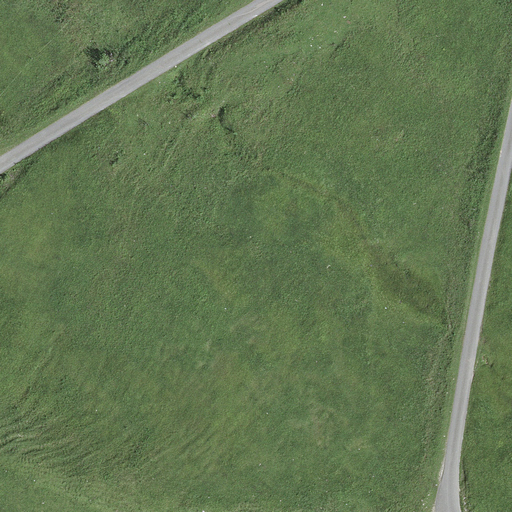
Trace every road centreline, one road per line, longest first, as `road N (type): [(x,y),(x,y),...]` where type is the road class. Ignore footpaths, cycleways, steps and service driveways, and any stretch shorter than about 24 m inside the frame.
road 1 (track): [(450,511),(447,483),(511,136)]
road 2 (track): [(273,0),(0,168)]
